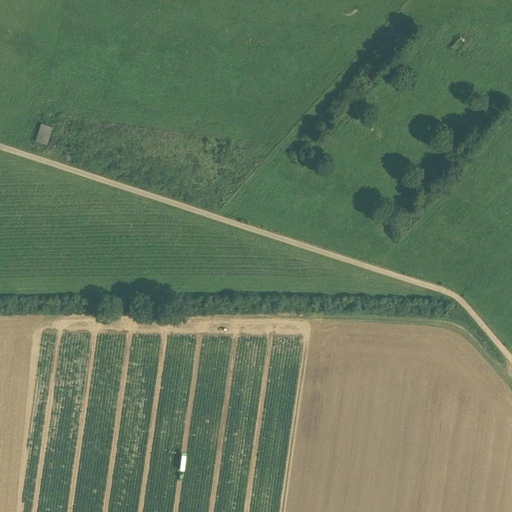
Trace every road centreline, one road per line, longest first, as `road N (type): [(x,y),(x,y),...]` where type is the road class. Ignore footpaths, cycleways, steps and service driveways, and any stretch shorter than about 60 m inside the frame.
road 1 (track): [(0,146),(456,292),(511,357)]
road 2 (track): [(0,326),(450,331),(467,337),(511,385)]
